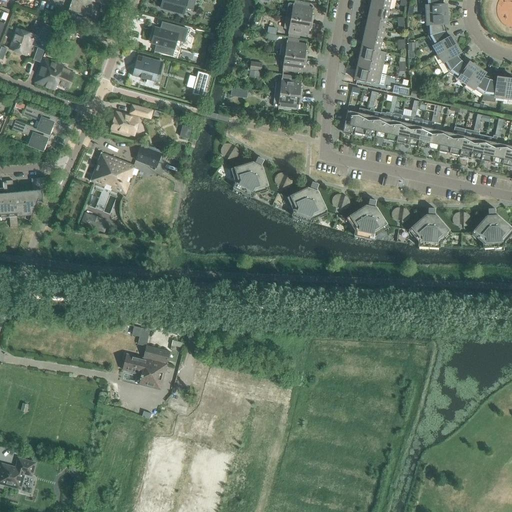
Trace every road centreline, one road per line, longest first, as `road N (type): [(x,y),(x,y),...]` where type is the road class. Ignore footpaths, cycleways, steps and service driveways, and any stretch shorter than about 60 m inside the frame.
road 1 (tertiary): [(511,301),(17,275)]
road 2 (residential): [(511,196),(323,155),(344,0)]
road 3 (residential): [(86,115),(134,0)]
